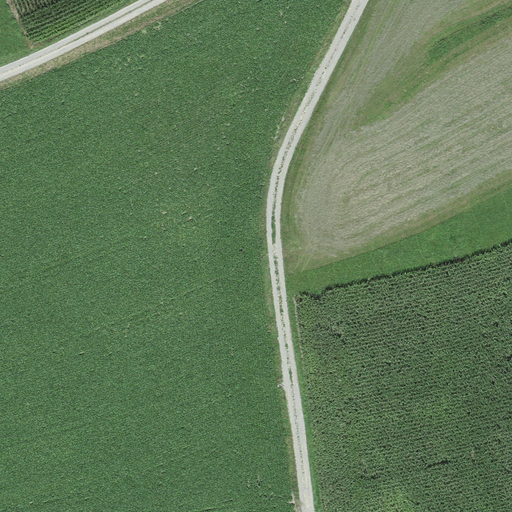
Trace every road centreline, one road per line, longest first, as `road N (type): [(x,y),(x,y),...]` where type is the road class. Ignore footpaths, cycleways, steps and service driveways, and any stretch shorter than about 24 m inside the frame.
road 1 (track): [(361,0),(277,180),(277,264),(308,511)]
road 2 (track): [(0,77),(159,0)]
